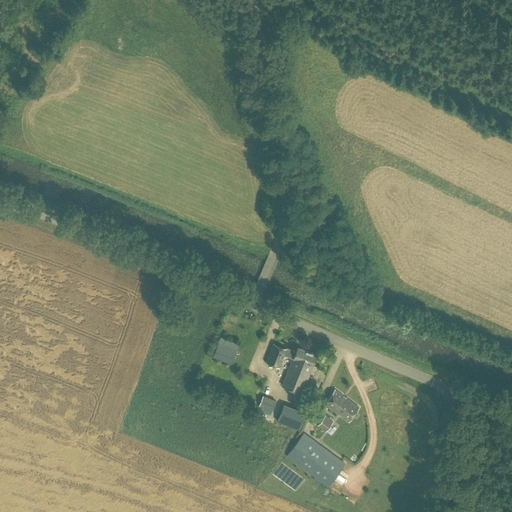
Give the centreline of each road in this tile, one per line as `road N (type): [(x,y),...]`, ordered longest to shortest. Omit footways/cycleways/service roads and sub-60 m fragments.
road 1 (unclassified): [(252,306),(284,212),(253,0)]
road 2 (unclassified): [(252,306),(0,202)]
road 3 (unclassified): [(457,394),(252,306)]
